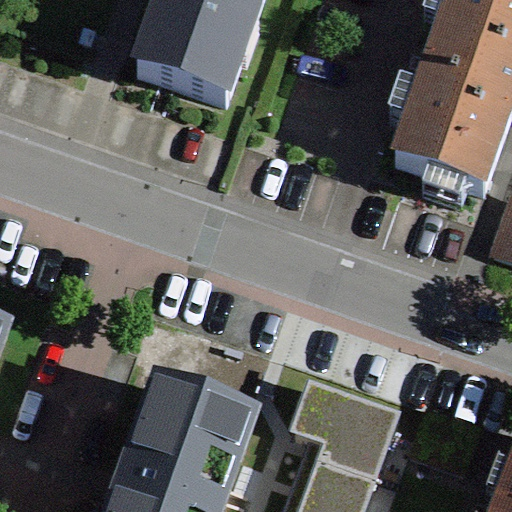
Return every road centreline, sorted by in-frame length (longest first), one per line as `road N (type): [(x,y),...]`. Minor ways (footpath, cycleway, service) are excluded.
road 1 (residential): [(511,344),(138,221)]
road 2 (residential): [(138,221),(43,511)]
road 3 (residential): [(138,221),(0,175)]
